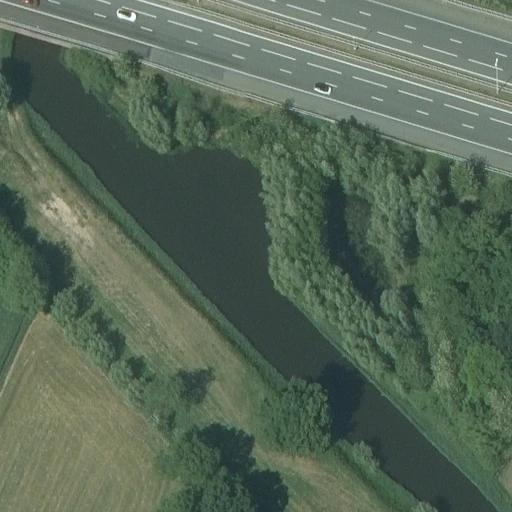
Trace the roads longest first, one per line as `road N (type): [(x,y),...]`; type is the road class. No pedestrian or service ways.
road 1 (track): [(0,85),(23,145),(255,382),(247,440),(313,511)]
road 2 (motorway): [(60,0),(511,135)]
road 3 (motorway): [(511,67),(291,0)]
